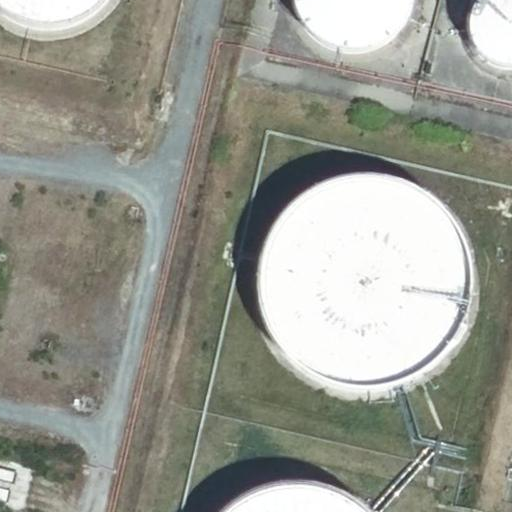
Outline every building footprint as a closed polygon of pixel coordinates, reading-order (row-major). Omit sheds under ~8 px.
[(0,0),(0,10),(6,15),(14,20),(23,23),(32,26),(42,27),(51,27),(61,26),(71,24),(79,20),(88,16),(96,10),(103,4),(105,0),(0,0)] [(294,0),(294,1),(297,8),(300,15),(304,21),(309,28),(314,33),(320,37),(327,41),(333,43),(341,45),(348,46),(356,46),(364,46),(371,44),(378,41),(384,37),(390,33),(396,28),(401,22),(405,16),(408,9),(411,2),(410,0),(294,0)] [(511,0),(474,0),(472,3),(470,8),(469,13),(468,17),(467,22),(468,28),(468,33),(470,38),(472,42),(475,47),(478,50),(482,54),(486,57),(490,60),(495,61),(500,63),(505,63),(510,64),(511,63),(511,0)] [(465,297),(466,284),(466,270),(463,257),(459,244),(454,232),(446,221),(438,210),(428,201),(418,193),(406,187),(394,182),(381,178),(368,177),(354,177),(341,178),(328,181),(316,186),(304,192),(293,200),(283,209),(275,219),(268,230),(262,243),(257,256),(255,268),(254,282),(255,295),(257,308),(261,321),(267,333),(274,344),(282,355),(292,364),(302,372),(314,378),(327,383),(340,387),(353,389),(366,389),(379,387),(392,384),(405,379),(416,373),(427,365),(437,356),(445,346),(453,335),(459,322),(463,310),(465,297)] [(365,511),(361,508),(350,500),(339,494),(326,489),(314,485),(301,484),(287,483),(274,485),(261,488),(248,493),(237,499),(226,507),(220,511),(365,511)]
